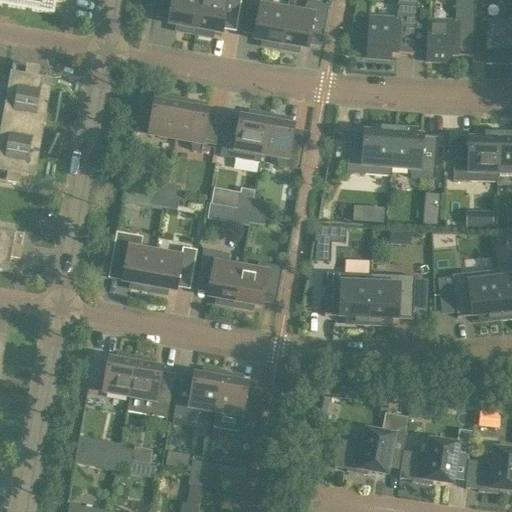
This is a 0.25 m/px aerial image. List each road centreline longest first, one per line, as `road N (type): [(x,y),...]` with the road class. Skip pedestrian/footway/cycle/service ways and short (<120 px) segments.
road 1 (residential): [(511,355),(337,354),(60,306)]
road 2 (residential): [(511,94),(325,87),(104,47)]
road 3 (residential): [(104,47),(60,306)]
road 4 (residential): [(60,306),(25,511)]
